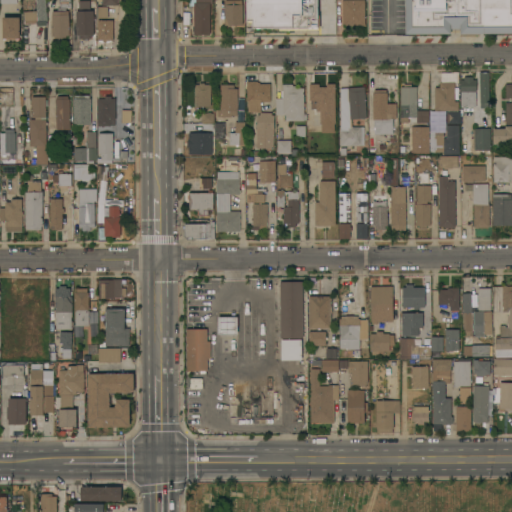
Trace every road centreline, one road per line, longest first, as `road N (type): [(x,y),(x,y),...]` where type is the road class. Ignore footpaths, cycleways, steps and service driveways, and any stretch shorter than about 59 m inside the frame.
road 1 (residential): [(0,261),(511,259)]
road 2 (residential): [(157,57),(511,54)]
road 3 (tertiary): [(511,459),(256,462)]
road 4 (residential): [(0,69),(133,69),(157,57)]
